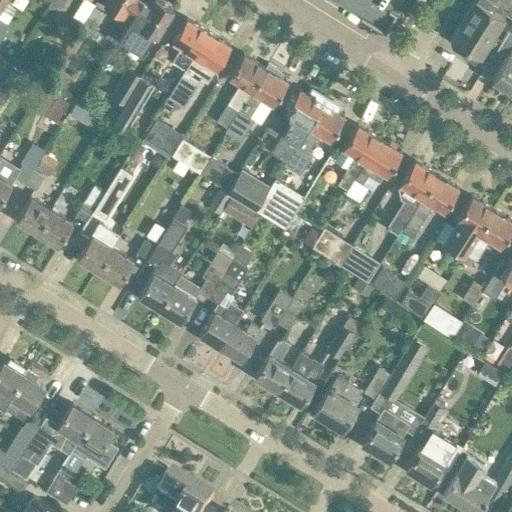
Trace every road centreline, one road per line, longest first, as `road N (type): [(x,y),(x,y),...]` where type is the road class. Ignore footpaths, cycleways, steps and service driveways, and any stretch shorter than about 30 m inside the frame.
road 1 (residential): [(390,511),(185,385)]
road 2 (residential): [(185,385),(0,269)]
road 3 (residential): [(107,511),(185,385)]
road 4 (residential): [(393,78),(268,0)]
road 5 (residential): [(511,153),(393,78)]
